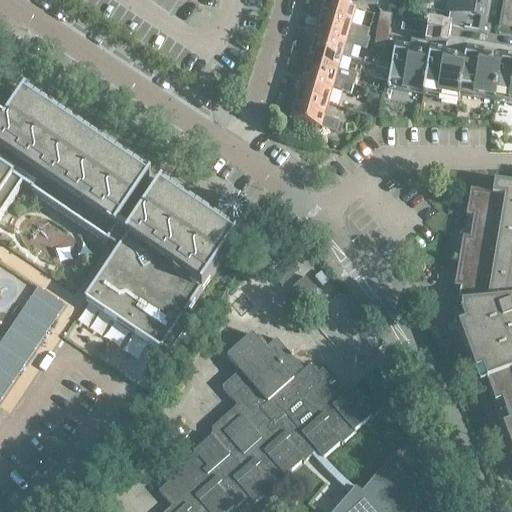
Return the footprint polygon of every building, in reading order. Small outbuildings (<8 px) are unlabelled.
[(446,0),(444,14),(448,14),(445,29),(400,21),(398,32),(424,37),(422,46),(445,51),(449,31),(484,39),(486,26),(481,25),(485,0),(446,0)] [(316,26),(367,40),(369,32),(350,26),(355,10),(323,1),(316,26)] [(387,15),(402,19),(406,7),(390,3),(387,15)] [(378,15),(372,48),(383,50),(390,17),(378,15)] [(309,49),(341,58),(345,46),(366,52),(369,41),(367,40),(316,26),(309,49)] [(511,62),(498,60),(497,64),(478,61),(479,56),(463,53),(461,65),(442,61),(443,56),(426,53),(425,58),(406,54),(407,49),(394,47),(386,91),(388,91),(388,87),(399,89),(398,91),(420,95),(420,99),(423,99),(424,94),(434,96),(434,98),(456,103),(455,105),(458,105),(460,95),(468,97),(468,99),(490,103),(490,106),(493,105),(494,102),(503,104),(503,106),(511,107),(511,62)] [(341,58),(309,49),(302,73),(334,82),(341,58)] [(387,84),(390,72),(376,69),(373,80),(387,84)] [(295,97),(327,105),(334,82),(302,73),(295,97)] [(350,96),(353,87),(344,85),(341,93),(350,96)] [(370,106),(376,108),(378,97),(367,95),(366,99),(370,106)] [(327,105),(295,97),(289,120),(335,134),(338,122),(324,118),(327,105)] [(0,221),(22,189),(31,195),(32,197),(32,196),(106,245),(106,246),(107,247),(108,246),(118,252),(84,303),(86,304),(159,353),(161,354),(163,351),(171,356),(195,320),(188,315),(237,241),(234,239),(234,233),(238,232),(239,233),(240,233),(240,231),(244,229),(244,230),(245,229),(244,228),(247,224),(248,225),(249,223),(248,223),(248,218),(250,218),(250,217),(248,217),(247,212),(249,212),(248,210),(247,211),(244,207),(245,206),(244,205),(243,206),(239,203),(240,202),(239,202),(238,203),(234,202),(234,201),(232,201),(232,202),(228,203),(227,202),(226,202),(226,203),(222,206),(221,205),(221,206),(221,207),(219,211),(218,210),(217,212),(218,212),(217,217),(216,217),(216,218),(217,218),(218,223),(217,223),(217,224),(213,226),(211,225),(211,224),(162,191),(160,190),(159,191),(149,184),(150,183),(148,182),(25,100),(24,99),(4,128),(0,125),(0,221)] [(360,178),(367,168),(355,160),(348,169),(360,178)] [(492,198),(470,195),(452,303),(460,304),(461,314),(455,316),(477,375),(484,373),(511,447),(511,190),(495,188),(492,198)] [(38,289),(0,345),(0,403),(65,307),(38,289)] [(426,511),(424,507),(420,501),(417,495),(413,489),(409,483),(405,477),(401,472),(396,466),(391,461),(363,494),(358,490),(352,485),(346,481),(341,476),(336,471),(331,466),(326,460),(341,448),(343,449),(357,437),(355,435),(372,420),(374,422),(389,409),(377,396),(368,404),(356,390),(346,398),(322,371),(318,375),(311,367),(304,373),(292,358),(294,356),(292,353),(290,355),(277,341),(266,351),(252,336),(226,359),(240,374),(223,390),(239,408),(214,430),(213,438),(195,454),(191,449),(160,477),(168,486),(158,494),(139,472),(117,492),(131,508),(126,511),(231,511),(234,510),(236,511),(250,499),(257,507),(273,493),(275,494),(289,481),(288,479),(305,465),(306,467),(315,459),(321,465),(327,472),(333,478),(339,484),(346,489),(352,495),(337,511),(426,511)]
